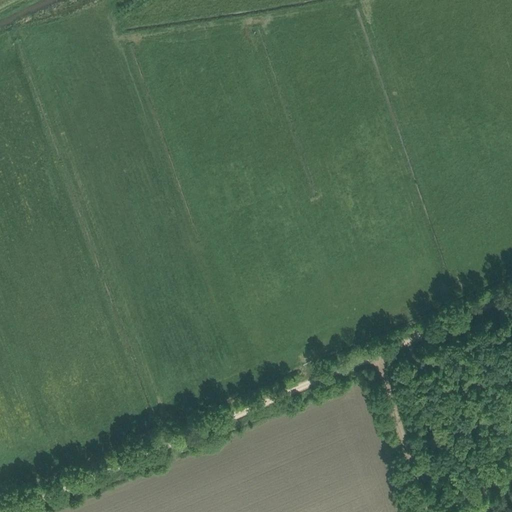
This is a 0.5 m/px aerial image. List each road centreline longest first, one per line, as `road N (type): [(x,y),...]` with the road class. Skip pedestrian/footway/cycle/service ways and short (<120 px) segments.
road 1 (track): [(379,356),(22,511)]
road 2 (track): [(379,356),(425,511)]
road 3 (track): [(511,298),(379,356)]
